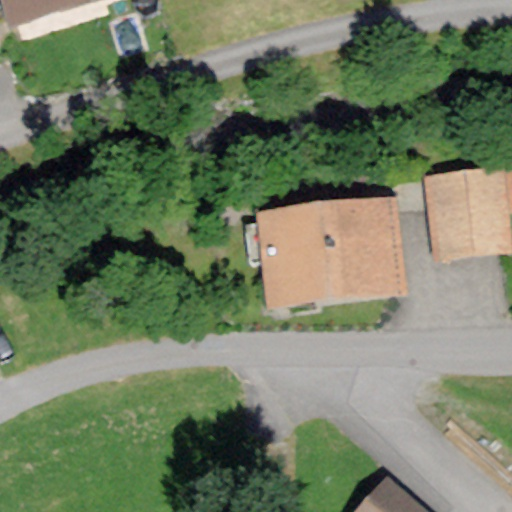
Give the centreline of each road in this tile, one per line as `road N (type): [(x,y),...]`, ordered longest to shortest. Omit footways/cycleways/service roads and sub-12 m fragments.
road 1 (residential): [(511,9),(306,39),(157,75),(0,129)]
road 2 (residential): [(511,346),(160,354),(99,364),(0,402)]
